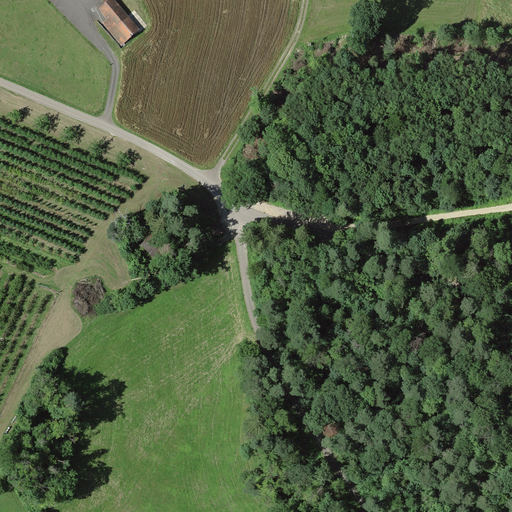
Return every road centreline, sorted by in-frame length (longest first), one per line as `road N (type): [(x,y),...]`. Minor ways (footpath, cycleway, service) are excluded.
road 1 (unclassified): [(0,80),(196,173),(233,216),(339,229),(486,299),(511,320)]
road 2 (track): [(211,185),(286,58),(305,0)]
road 3 (track): [(233,216),(234,226),(139,281),(76,284)]
road 4 (track): [(339,229),(511,207)]
